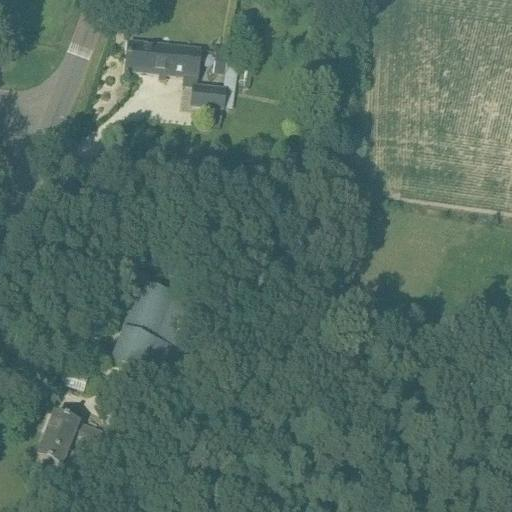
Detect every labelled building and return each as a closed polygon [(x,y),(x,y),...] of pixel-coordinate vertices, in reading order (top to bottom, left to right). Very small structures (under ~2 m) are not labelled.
[(199,55),(128,47),(125,74),(196,82),(199,55)] [(252,70),(241,69),(238,90),(249,91),(252,70)] [(224,95),(193,91),(191,110),(221,114),(224,95)] [(220,131),(222,116),(206,114),(204,129),(220,131)] [(122,332),(123,333),(111,364),(167,386),(191,323),(185,320),(190,307),(139,288),(122,332)] [(78,460),(67,455),(71,446),(104,460),(112,441),(78,427),(54,417),(36,462),(45,466),(42,474),(68,485),(78,460)]
